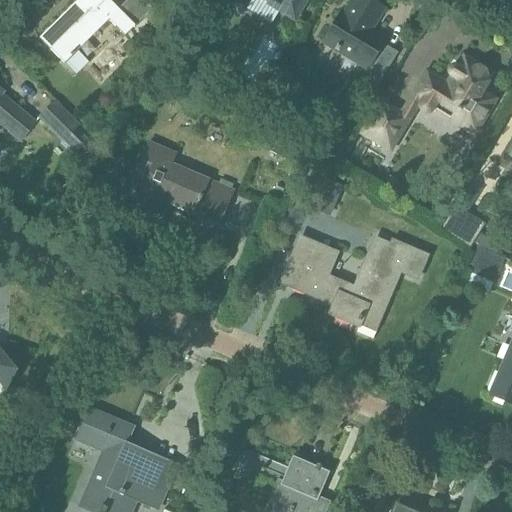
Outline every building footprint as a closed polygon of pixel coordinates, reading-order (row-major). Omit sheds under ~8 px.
[(125,0),(117,9),(108,0),(83,0),(84,1),(78,7),(73,3),(42,33),(53,44),(49,48),(63,62),(108,17),(124,34),(134,25),(133,25),(149,9),(140,0),(125,0)] [(267,0),(266,3),(293,20),(305,0),(267,0)] [(380,84),(398,54),(382,45),(385,40),(367,29),(372,22),(374,23),(383,8),(368,0),(352,0),(344,15),(340,13),(322,42),(366,69),(363,74),(380,84)] [(426,73),(411,98),(420,104),(419,107),(420,110),(421,113),(424,114),(427,114),(430,113),(433,111),(452,123),(474,136),(480,127),(492,106),(490,98),(482,93),(493,75),(492,74),(491,76),(468,62),(459,64),(457,67),(455,67),(452,67),(450,68),(448,71),(448,73),(449,76),(451,78),(447,85),(426,73)] [(0,120),(10,129),(8,131),(19,141),(34,124),(0,94),(0,93),(2,91),(0,89),(0,120)] [(81,127),(56,100),(37,119),(80,162),(98,144),(81,127)] [(380,103),(361,135),(384,149),(404,117),(380,103)] [(287,161),(294,148),(275,138),(268,151),(287,161)] [(190,211),(194,203),(221,214),(230,192),(169,166),(174,156),(149,145),(127,196),(151,206),(155,196),(190,211)] [(324,182),(312,209),(328,216),(339,189),(324,182)] [(479,235),(486,225),(456,206),(440,231),(471,249),(475,242),(479,235)] [(377,324),(399,273),(416,280),(424,262),(374,241),(353,292),(324,279),(335,255),(312,245),(310,250),(298,244),(290,262),(302,266),(299,272),(295,270),(288,286),(317,299),(321,289),(336,296),(328,315),(357,327),(362,318),(377,324)] [(472,266),(469,273),(487,281),(498,256),(496,255),(478,246),(474,256),(470,265),(472,266)] [(511,343),(491,394),(511,403),(511,343)] [(154,511),(163,489),(159,487),(166,469),(135,456),(133,460),(121,455),(132,429),(85,410),(73,439),(103,451),(95,471),(92,470),(86,485),(88,485),(79,507),(91,511),(104,511),(105,511),(106,511),(129,511),(131,509),(133,510),(135,503),(154,511)] [(317,511),(323,499),(319,498),(330,474),(292,458),(287,469),(245,452),(233,480),(250,487),(256,474),(279,484),(274,496),(276,497),(270,511),(317,511)]
